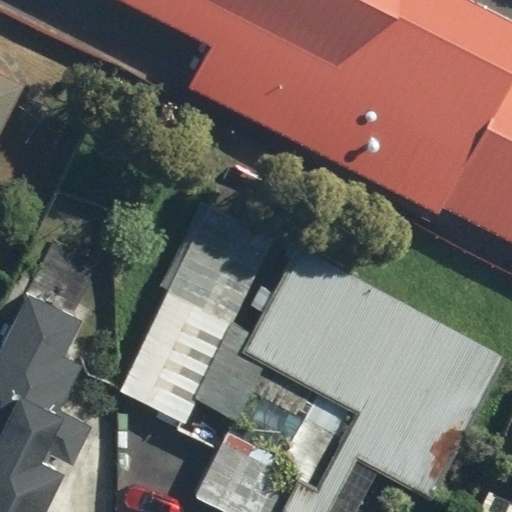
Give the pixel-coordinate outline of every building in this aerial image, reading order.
[(166,72),(511,250),(511,29),(454,0),(111,0),(184,37),(166,72)] [(0,124),(24,79),(0,67),(0,124)] [(183,423),(273,234),(199,199),(157,287),(165,291),(116,391),(183,423)] [(103,263),(55,238),(27,291),(75,316),(103,263)] [(502,353),(299,244),(243,347),(268,360),(234,424),(295,457),(305,462),(278,511),(349,511),(376,463),(428,491),(502,353)] [(27,291),(24,290),(0,336),(0,511),(27,511),(55,460),(36,450),(81,364),(64,356),(82,320),(75,316),(27,291)] [(232,423),(192,496),(222,511),(265,511),(295,457),(234,424),(232,423)]
